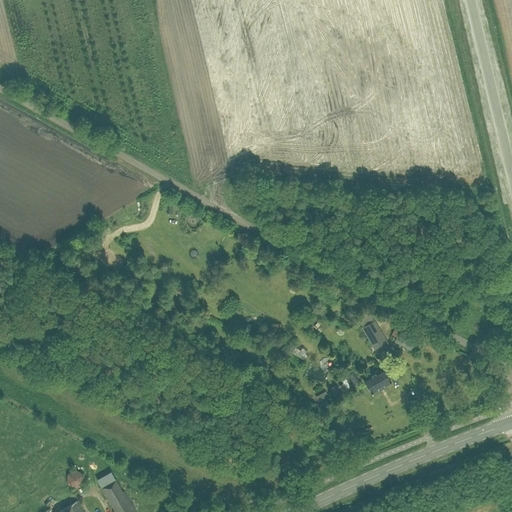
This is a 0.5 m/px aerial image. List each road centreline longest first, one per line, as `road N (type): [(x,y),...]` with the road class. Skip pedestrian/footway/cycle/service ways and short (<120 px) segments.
road 1 (unclassified): [(511,395),(491,359),(0,88)]
road 2 (secondary): [(297,511),(511,424)]
